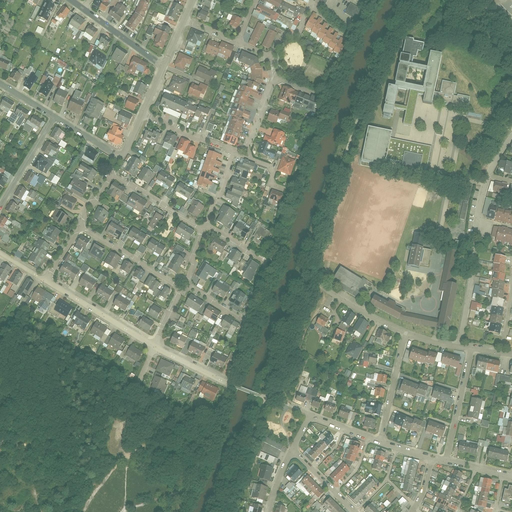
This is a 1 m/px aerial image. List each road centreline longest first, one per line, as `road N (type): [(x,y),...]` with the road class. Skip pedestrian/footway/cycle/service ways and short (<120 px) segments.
road 1 (residential): [(511,134),(479,203),(458,346)]
road 2 (residential): [(182,283),(237,314),(247,311),(262,257),(204,227)]
road 3 (residential): [(154,346),(44,279)]
road 4 (residential): [(79,221),(182,283)]
